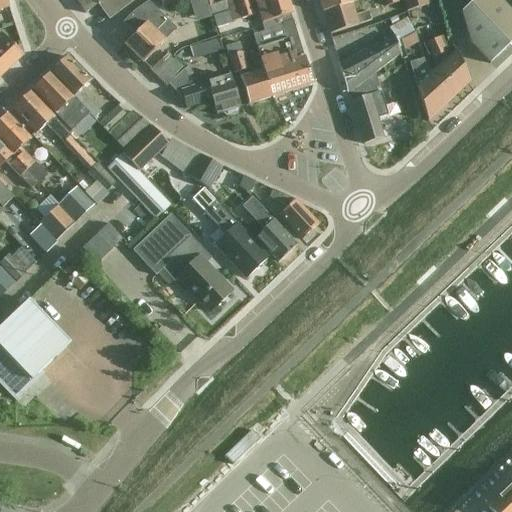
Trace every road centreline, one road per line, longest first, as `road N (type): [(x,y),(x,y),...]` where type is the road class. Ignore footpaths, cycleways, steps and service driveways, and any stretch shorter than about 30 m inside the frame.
road 1 (unclassified): [(190,511),(511,206)]
road 2 (residential): [(96,487),(364,215)]
road 3 (residential): [(364,215),(322,207),(170,129),(67,35)]
road 4 (residential): [(364,215),(302,0)]
road 5 (residential): [(364,215),(511,77)]
